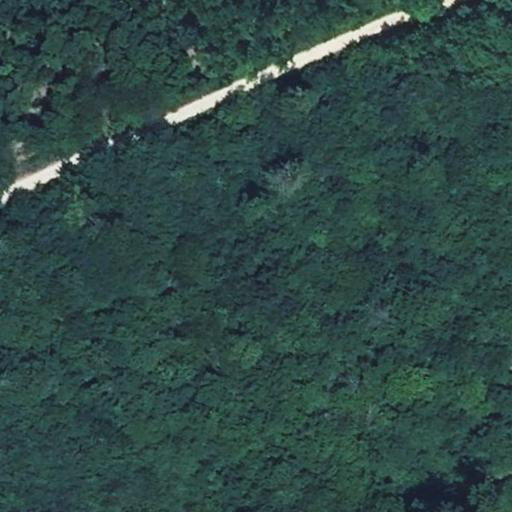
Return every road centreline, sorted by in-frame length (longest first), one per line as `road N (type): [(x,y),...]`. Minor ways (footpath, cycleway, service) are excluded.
road 1 (track): [(456,0),(0,196)]
road 2 (track): [(511,474),(381,511)]
